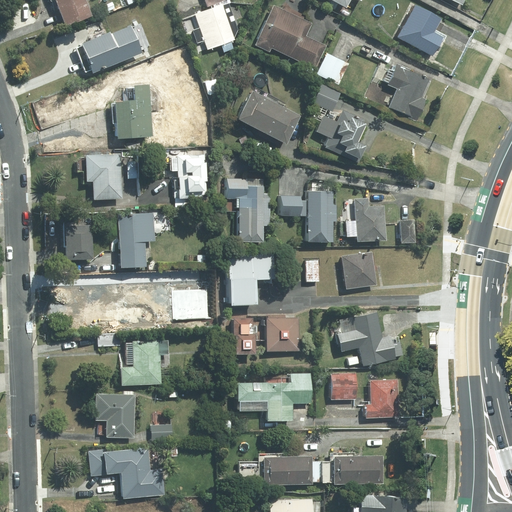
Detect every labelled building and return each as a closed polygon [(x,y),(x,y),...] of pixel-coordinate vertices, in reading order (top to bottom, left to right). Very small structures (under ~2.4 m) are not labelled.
[(47,0),(59,29),(88,18),(80,0),(47,0)] [(108,0),(98,0),(105,12),(113,8),(108,0)] [(200,0),(204,8),(226,0),(200,0)] [(319,0),(339,10),(344,0),(347,0),(354,3),(355,0),(319,0)] [(218,5),(190,15),(195,29),(188,32),(193,45),(200,42),(203,51),(231,41),(231,39),(235,30),(225,4),(219,7),(218,5)] [(308,25),(268,6),(249,47),(264,54),(266,50),(304,67),(302,73),(308,76),(311,70),(312,70),(323,47),(302,37),(308,25)] [(427,57),(436,39),(427,35),(434,21),(408,7),(391,39),(427,57)] [(137,55),(126,27),(105,36),(104,34),(73,46),(85,76),(137,55)] [(335,86),(345,65),(322,54),(312,76),(335,86)] [(392,91),(384,110),(411,122),(421,101),(417,99),(425,80),(391,65),(382,87),(392,91)] [(213,79),(200,83),(204,97),(216,94),(213,79)] [(328,113),(337,94),(318,85),(309,105),(328,113)] [(108,104),(110,141),(148,138),(144,87),(126,88),(127,103),(108,104)] [(279,147),(294,118),(244,93),(229,122),(279,147)] [(364,124),(338,111),(332,123),(319,117),(312,133),(324,139),(319,148),(353,164),(361,147),(354,144),(364,124)] [(245,145),(239,128),(231,130),(237,148),(245,145)] [(86,182),(86,200),(117,200),(116,155),(78,156),(79,183),(86,182)] [(170,190),(170,199),(196,198),(195,183),(200,183),(199,163),(194,164),(194,159),(191,159),(191,156),(172,157),(172,158),(165,158),(166,172),(172,172),(173,178),(172,178),(172,190),(170,190)] [(266,194),(259,194),(259,180),(221,179),(221,198),(233,199),(231,243),(257,244),(258,227),(266,227),(267,198),(265,198),(266,194)] [(298,196),(276,196),(275,216),(301,217),(300,243),(322,243),(326,243),(327,222),(331,222),(331,206),(327,205),(328,192),(302,192),(302,201),(298,201),(298,196)] [(364,199),(349,199),(351,242),(381,241),(380,206),(364,207),(364,199)] [(149,214),(112,215),(113,268),(140,268),(140,242),(150,242),(149,214)] [(411,243),(410,220),(396,220),(396,244),(411,243)] [(87,226),(58,226),(58,261),(88,260),(87,226)] [(371,286),(367,252),(336,256),(340,290),(371,286)] [(268,254),(220,255),(221,307),(248,306),(248,279),(250,279),(250,281),(269,280),(268,254)] [(315,261),(301,261),(302,282),(316,282),(315,261)] [(156,288),(169,288),(169,274),(123,274),(123,306),(100,306),(100,330),(128,331),(156,331),(156,288)] [(377,338),(371,312),(346,318),(349,331),(331,335),(335,352),(353,348),(357,367),(391,359),(390,358),(399,356),(395,337),(386,338),(386,336),(377,338)] [(248,355),(247,318),(226,318),(227,356),(248,355)] [(294,318),(260,318),(259,352),(295,352),(294,318)] [(118,346),(118,334),(94,335),(94,347),(118,346)] [(114,368),(115,386),(156,385),(155,356),(164,356),(164,341),(125,342),(126,368),(114,368)] [(356,364),(354,356),(344,359),(346,366),(356,364)] [(306,404),(306,373),(285,374),(285,383),(228,384),(229,402),(231,402),(231,412),(260,412),(260,422),(287,422),(287,404),(306,404)] [(352,399),(351,374),(325,374),(325,400),(352,399)] [(392,380),(364,381),(365,405),(359,405),(360,419),(394,417),(392,380)] [(129,439),(131,396),(89,394),(88,421),(101,422),(100,438),(129,439)] [(169,440),(169,425),(147,426),(148,441),(169,440)] [(175,443),(162,443),(162,456),(175,456),(175,443)] [(146,471),(144,448),(113,451),(112,449),(96,450),(84,451),(87,476),(114,474),(116,499),(161,495),(159,469),(146,471)] [(377,484),(377,456),(325,457),(325,462),(307,462),(307,457),(255,458),(256,486),(307,485),(307,483),(325,483),(326,485),(377,484)] [(398,511),(399,498),(365,496),(350,495),(350,509),(344,508),(343,511),(398,511)] [(307,511),(307,499),(262,500),(261,511),(307,511)]
